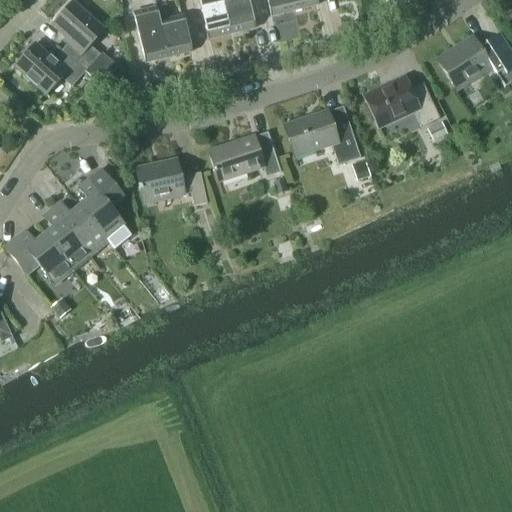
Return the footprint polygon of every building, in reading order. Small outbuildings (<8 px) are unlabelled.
[(221,0),(196,0),(207,41),(230,35),(221,0)] [(221,0),(230,35),(254,30),(246,0),(221,0)] [(265,0),(270,17),(293,12),(290,0),(265,0)] [(290,0),(293,12),(316,6),(314,0),(290,0)] [(90,46),(103,31),(71,3),(50,26),(70,44),(62,53),(84,73),(85,72),(101,87),(118,68),(101,53),(100,55),(90,46)] [(155,8),(167,59),(190,53),(182,17),(169,20),(165,6),(155,8)] [(155,8),(145,11),(132,14),(144,64),(167,59),(155,8)] [(280,39),(300,35),(296,18),(276,22),(280,39)] [(435,60),(436,62),(455,91),(491,69),(497,79),(504,90),(511,84),(511,61),(497,38),(478,50),(470,37),(435,60)] [(84,73),(62,53),(54,62),(34,45),(13,68),(45,97),(60,79),(70,88),(84,73)] [(420,129),(439,120),(422,85),(409,91),(403,78),(362,97),(378,131),(413,114),(420,129)] [(81,97),(88,104),(98,93),(90,86),(81,97)] [(343,113),(328,118),(326,113),(283,128),(293,159),(331,146),(338,166),(359,159),(349,131),(346,132),(344,124),(347,123),(343,113)] [(426,131),(431,143),(446,136),(441,124),(426,131)] [(265,178),(279,174),(266,134),(253,139),(252,138),(207,153),(217,183),(262,168),(265,178)] [(370,178),(365,161),(352,165),(353,169),(351,170),(355,183),(370,178)] [(193,208),(206,205),(199,174),(179,179),(175,162),(134,171),(142,205),(190,194),(193,208)] [(130,236),(122,227),(123,227),(109,210),(122,199),(99,171),(78,188),(88,201),(78,209),(105,241),(113,251),(130,236)] [(283,179),(273,182),(277,195),(287,192),(283,179)] [(105,241),(78,209),(68,217),(58,204),(50,211),(87,255),(105,241)] [(87,255),(50,211),(42,217),(52,229),(43,237),(69,270),(87,255)] [(26,278),(38,268),(51,284),(69,270),(43,237),(33,245),(23,232),(3,249),(26,278)] [(60,303),(52,310),(60,319),(68,312),(60,303)] [(0,344),(11,339),(0,315),(0,344)]
